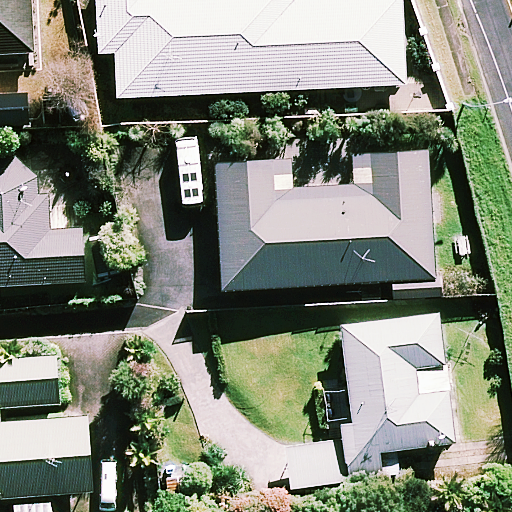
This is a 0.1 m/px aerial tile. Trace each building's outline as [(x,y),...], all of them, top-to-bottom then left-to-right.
[(0,0),(0,56),(35,55),(32,0),(0,0)] [(99,0),(102,54),(118,54),(121,100),(407,86),(403,0),(316,0),(298,1),(297,0),(99,0)] [(253,159),(218,161),(226,292),(436,279),(428,154),(352,159),(354,185),(291,189),(289,157),(253,159)] [(25,204),(22,165),(0,165),(0,287),(86,283),(83,235),(53,237),(51,203),(25,204)] [(457,444),(441,316),(344,328),(351,387),(325,390),(331,443),(289,448),(294,490),(401,477),(398,451),(457,444)] [(0,497),(2,497),(2,504),(15,503),(15,511),(54,511),(54,495),(93,493),(90,421),(5,424),(4,408),(62,406),(60,362),(0,364),(0,497)] [(194,465),(164,465),(165,504),(194,504),(194,465)]
